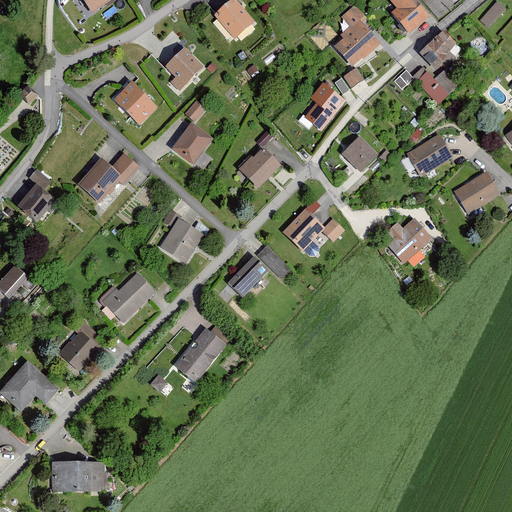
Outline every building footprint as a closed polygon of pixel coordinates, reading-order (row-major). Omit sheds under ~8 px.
[(83,0),(91,12),(109,0),(83,0)] [(255,23),(236,0),(233,0),(216,14),(236,38),(255,23)] [(390,0),(397,8),(393,12),(409,32),(430,15),(417,0),(390,0)] [(448,0),(422,0),(438,18),(453,5),(448,0)] [(497,1),(480,20),(488,28),(506,9),(497,1)] [(333,40),(353,66),(381,45),(361,20),(366,17),(356,4),(342,15),(351,26),(333,40)] [(443,31),(421,52),(434,66),(456,45),(443,31)] [(205,67),(185,47),(166,66),(176,77),(172,82),(181,91),(205,67)] [(357,68),(344,76),(351,87),(363,78),(357,68)] [(430,71),(417,83),(439,106),(463,83),(449,68),(437,79),(430,71)] [(406,70),(394,81),(402,90),(414,78),(406,70)] [(342,78),(335,83),(343,95),(350,91),(342,78)] [(157,104),(132,80),(114,99),(140,123),(157,104)] [(346,101),(323,83),(311,98),(317,103),(305,117),(322,130),(346,101)] [(195,99),(184,114),(195,121),(206,107),(195,99)] [(213,138),(193,123),(173,149),(194,164),(213,138)] [(267,132),(257,142),(262,147),(272,137),(267,132)] [(441,134),(406,154),(419,176),(453,157),(441,134)] [(362,137),(345,154),(363,172),(380,154),(362,137)] [(263,147),(241,170),(258,187),(281,165),(263,147)] [(114,164),(102,155),(79,182),(100,200),(119,178),(123,182),(139,164),(124,152),(114,164)] [(29,178),(45,189),(53,178),(36,167),(29,178)] [(487,172),(456,191),(470,214),(501,195),(487,172)] [(37,184),(19,206),(38,223),(57,201),(37,184)] [(314,200),(306,208),(313,215),(321,206),(314,200)] [(306,208),(285,231),(306,250),(323,231),(327,228),(313,215),(306,208)] [(164,219),(175,227),(181,220),(182,217),(171,209),(164,219)] [(392,240),(387,245),(404,264),(433,238),(414,217),(402,229),(397,223),(386,233),(387,234),(392,240)] [(334,219),(327,228),(323,231),(334,241),(345,229),(334,219)] [(205,235),(181,220),(175,227),(163,247),(187,263),(205,235)] [(290,269),(267,246),(257,256),(281,278),(290,269)] [(254,257),(229,283),(244,296),(268,270),(254,257)] [(15,265),(0,281),(0,288),(10,298),(22,284),(27,289),(33,282),(15,265)] [(114,286),(100,298),(123,322),(157,291),(139,271),(119,290),(114,286)] [(90,337),(96,330),(85,321),(80,328),(90,337)] [(208,327),(179,362),(199,378),(228,344),(208,327)] [(70,342),(60,354),(79,371),(99,348),(81,332),(71,343),(70,342)] [(28,361),(1,392),(22,411),(36,395),(46,403),(59,388),(28,361)] [(158,375),(151,384),(160,392),(167,382),(158,375)] [(107,460),(50,460),(49,490),(106,490),(107,460)]
